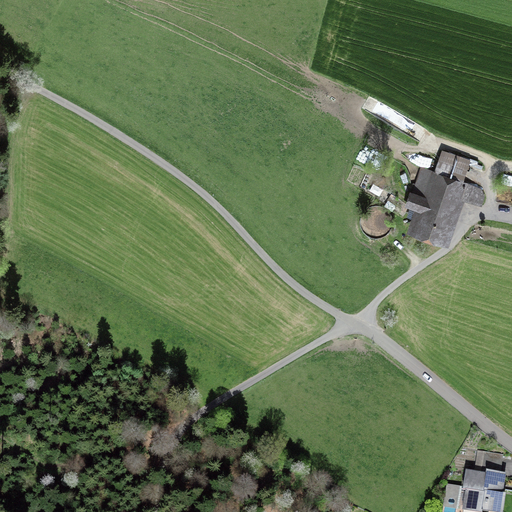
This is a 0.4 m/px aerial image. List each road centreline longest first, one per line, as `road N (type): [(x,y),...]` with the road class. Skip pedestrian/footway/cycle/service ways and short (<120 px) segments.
road 1 (unclassified): [(352,322),(289,280),(216,205),(0,69)]
road 2 (unclassified): [(154,511),(174,435),(188,417),(352,322)]
road 3 (unclassified): [(511,447),(352,322)]
